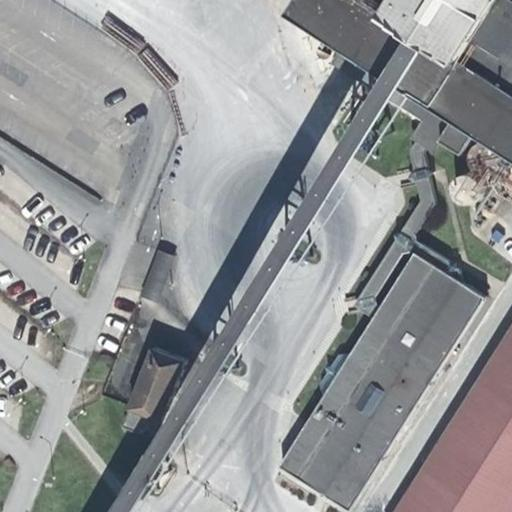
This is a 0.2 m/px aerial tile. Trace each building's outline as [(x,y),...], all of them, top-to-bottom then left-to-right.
[(511,511),(511,0),(305,0),(299,10),(393,70),(380,92),(423,120),(417,130),(423,134),(412,152),(416,170),(410,178),(419,184),(424,200),(403,232),(396,235),(398,241),(365,293),(368,313),(377,317),(354,353),(340,354),(333,366),(327,367),(328,373),(321,384),(326,397),(283,465),(352,509),(487,296),(466,283),(462,266),(460,267),(458,261),(453,263),(453,260),(419,238),(418,234),(438,202),(432,176),(435,173),(429,168),(426,153),(433,140),(439,146),(446,135),(464,147),(479,125),(511,145),(511,332),(397,511),(511,511)] [(374,73),(371,73),(367,77),(367,81),(368,83),(370,86),(372,87),(374,88),(377,87),(380,85),(382,84),(382,78),(380,75),(378,73),(374,73)] [(490,139),(485,140),(482,143),(478,147),(476,152),(476,157),(477,162),(479,165),(483,168),(487,171),(492,172),(497,172),(503,168),(507,163),(509,156),(508,151),(505,145),(500,140),(495,139),(490,139)] [(175,256),(137,239),(118,286),(158,300),(175,256)] [(368,313),(365,293),(364,294),(357,305),(368,313)] [(126,425),(158,438),(189,360),(156,347),(126,425)]
